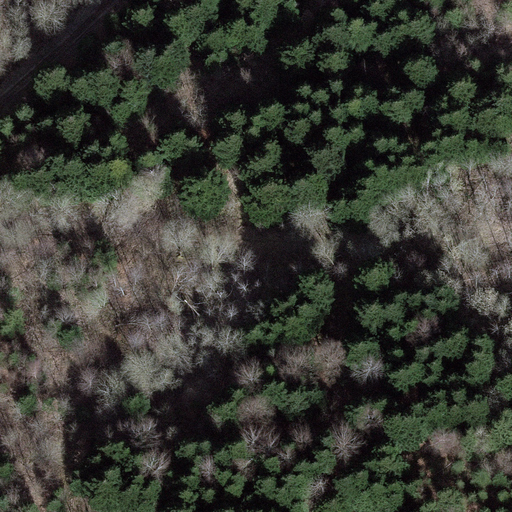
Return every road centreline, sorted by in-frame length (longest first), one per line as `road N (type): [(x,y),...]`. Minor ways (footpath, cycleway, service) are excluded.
road 1 (track): [(511,241),(238,245),(0,228)]
road 2 (track): [(0,95),(97,0)]
